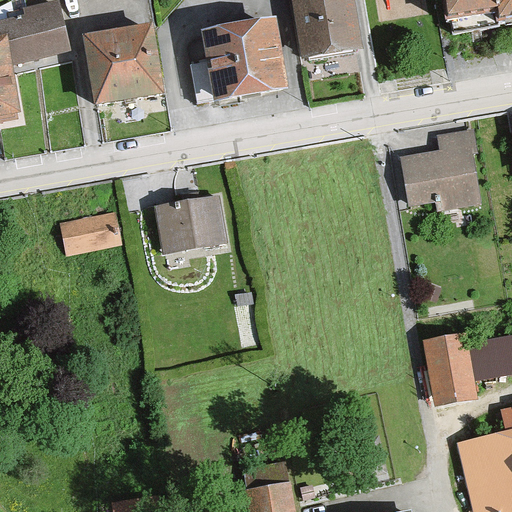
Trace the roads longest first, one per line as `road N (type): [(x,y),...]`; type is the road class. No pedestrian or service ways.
road 1 (residential): [(442,511),(418,401),(380,113)]
road 2 (residential): [(0,179),(380,113)]
road 3 (residential): [(380,113),(511,92)]
